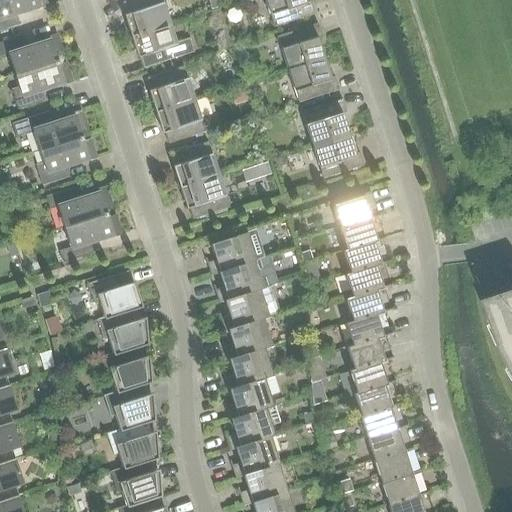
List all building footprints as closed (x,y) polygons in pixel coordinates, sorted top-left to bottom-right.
[(0,0),(0,31),(19,25),(16,14),(38,6),(39,8),(47,6),(45,0),(0,0)] [(124,15),(130,36),(169,24),(161,0),(131,0),(122,3),(126,14),(124,15)] [(215,0),(207,0),(210,9),(217,7),(215,0)] [(306,2),(305,0),(264,0),(274,27),(314,14),(310,1),(306,2)] [(176,44),(169,24),(130,36),(137,58),(140,57),(143,68),(193,52),(189,39),(176,44)] [(277,37),(287,70),(324,58),(317,39),(322,37),(317,24),(277,37)] [(228,33),(216,37),(220,49),(232,45),(228,33)] [(0,56),(8,54),(14,75),(57,61),(55,56),(62,53),(57,36),(48,38),(49,40),(27,48),(23,36),(0,43),(0,56)] [(247,58),(242,44),(234,46),(239,60),(247,58)] [(330,78),(324,58),(287,70),(298,103),(339,90),(334,77),(330,78)] [(57,61),(14,75),(19,88),(11,90),(17,110),(44,101),(40,90),(63,83),(63,85),(72,82),(66,64),(59,66),(57,61)] [(148,91),(155,112),(194,99),(183,67),(147,78),(150,90),(148,91)] [(194,99),(155,112),(162,133),(164,132),(168,144),(204,132),(194,99)] [(301,113),(312,146),(348,134),(342,115),(346,113),(342,100),(301,113)] [(262,105),(255,107),(259,119),(266,117),(262,105)] [(39,151),(82,137),(80,132),(87,130),(81,112),(73,114),(74,116),(51,124),(48,112),(21,121),(25,133),(32,130),(39,151)] [(355,154),(348,134),(312,146),(322,179),(363,166),(359,153),(355,154)] [(83,143),(82,137),(39,151),(43,163),(35,165),(42,186),(69,177),(65,166),(87,159),(88,161),(96,158),(90,140),(83,143)] [(172,166),(179,188),(218,175),(208,142),(171,154),(175,166),(172,166)] [(267,163),(257,166),(260,177),(271,174),(267,163)] [(229,208),(218,175),(179,188),(186,209),(188,208),(192,220),(229,208)] [(57,206),(64,227),(106,213),(104,208),(112,206),(106,188),(97,191),(98,193),(76,200),(72,188),(46,197),(49,209),(57,206)] [(333,205),(340,227),(338,228),(339,228),(370,218),(363,195),(333,205)] [(108,219),(106,213),(64,227),(70,248),(59,252),(63,263),(93,253),(90,242),(105,237),(105,239),(121,234),(115,216),(108,219)] [(339,228),(346,250),(343,251),(376,240),(369,219),(371,218),(370,218),(339,228)] [(300,232),(293,234),(295,242),(302,240),(300,232)] [(206,263),(210,275),(255,261),(246,234),(247,234),(247,233),(210,245),(210,246),(211,246),(215,260),(206,263)] [(343,251),(350,273),(345,274),(345,275),(380,263),(378,257),(386,256),(381,240),(376,241),(376,240),(343,251)] [(14,243),(6,246),(10,258),(18,255),(14,243)] [(309,251),(300,254),(303,262),(312,259),(309,251)] [(255,261),(210,275),(210,276),(219,273),(224,288),(214,291),(218,303),(263,288),(254,262),(255,262),(255,261)] [(345,275),(352,296),(345,299),(382,287),(375,266),(381,264),(380,263),(345,275)] [(97,322),(137,309),(142,307),(134,282),(131,283),(128,272),(88,284),(94,305),(99,303),(104,318),(96,320),(97,322)] [(317,273),(307,276),(310,284),(320,281),(317,273)] [(263,288),(218,303),(224,301),(229,316),(220,319),(224,331),(269,317),(279,314),(270,287),(263,289),(263,288)] [(345,299),(352,321),(345,323),(345,324),(383,312),(376,290),(383,288),(382,287),(345,299)] [(511,289),(483,299),(500,343),(498,343),(511,369),(511,289)] [(47,293),(37,296),(41,308),(51,305),(47,293)] [(33,297),(20,301),(23,309),(35,306),(33,297)] [(100,358),(100,360),(140,347),(148,345),(147,340),(150,339),(147,327),(146,327),(145,317),(140,319),(137,309),(97,322),(103,341),(108,339),(113,354),(100,358)] [(345,324),(352,345),(346,347),(382,336),(375,315),(383,312),(345,324)] [(269,317),(224,331),(224,332),(227,331),(232,345),(223,348),(227,360),(272,346),(263,319),(269,317)] [(56,318),(45,321),(50,336),(61,332),(56,318)] [(91,322),(79,327),(82,335),(94,331),(91,322)] [(346,347),(353,369),(348,371),(349,371),(384,360),(377,339),(383,337),(382,336),(346,347)] [(273,376),(264,349),(272,346),(227,360),(227,361),(228,361),(233,375),(224,378),(228,390),(273,376)] [(103,396),(104,398),(144,385),(151,383),(151,378),(154,377),(150,365),(149,355),(144,357),(140,347),(100,360),(107,379),(111,377),(116,392),(103,396)] [(319,347),(310,349),(313,358),(321,355),(319,347)] [(0,388),(9,386),(5,375),(13,373),(6,349),(0,351),(0,388)] [(349,371),(356,393),(353,394),(386,384),(379,362),(384,361),(384,360),(349,371)] [(273,376),(228,390),(228,391),(229,391),(233,405),(224,408),(228,420),(273,406),(270,396),(278,393),(273,376)] [(386,384),(353,394),(360,416),(359,416),(359,417),(391,407),(384,385),(387,384),(386,384)] [(107,436),(147,423),(154,421),(154,416),(157,415),(153,403),(152,393),(147,395),(144,385),(104,398),(110,417),(115,415),(119,430),(106,434),(107,436)] [(0,426),(12,423),(8,412),(16,410),(9,386),(0,388),(0,426)] [(230,450),(275,435),(266,409),(273,406),(228,420),(229,421),(231,420),(235,435),(226,437),(230,450)] [(359,417),(366,439),(397,429),(390,408),(391,407),(359,417)] [(312,413),(302,415),(305,424),(314,421),(312,413)] [(0,464),(15,460),(12,449),(20,446),(12,423),(0,426),(0,464)] [(110,472),(110,474),(150,461),(158,458),(157,454),(161,453),(157,441),(156,441),(155,431),(150,433),(147,423),(107,436),(113,455),(118,453),(123,468),(110,472)] [(366,439),(373,461),(404,451),(397,429),(366,439)] [(279,464),(271,437),(275,436),(275,435),(230,450),(235,449),(240,463),(231,466),(235,478),(279,464)] [(333,437),(321,441),(324,452),(337,448),(333,437)] [(89,442),(79,446),(81,452),(91,449),(89,442)] [(373,461),(380,483),(411,473),(404,451),(373,461)] [(0,502),(18,497),(15,486),(23,483),(15,460),(0,464),(0,502)] [(118,510),(158,497),(161,496),(161,492),(164,491),(160,478),(160,479),(159,469),(153,471),(150,461),(110,474),(116,493),(121,491),(126,506),(118,508),(118,510)] [(279,464),(235,478),(235,479),(243,476),(248,491),(239,494),(243,506),(287,491),(279,465),(280,464),(279,464)] [(380,483),(388,505),(418,495),(411,473),(380,483)] [(339,495),(348,492),(345,481),(335,484),(339,495)] [(79,484),(66,489),(68,497),(81,492),(79,484)] [(293,511),(287,491),(243,506),(252,503),(254,511),(293,511)] [(342,509),(352,506),(349,495),(339,498),(342,509)] [(388,505),(389,511),(423,511),(418,495),(388,505)] [(0,511),(23,511),(18,497),(0,502),(0,511)] [(161,507),(158,497),(118,510),(118,511),(166,511),(164,507),(161,507)]
